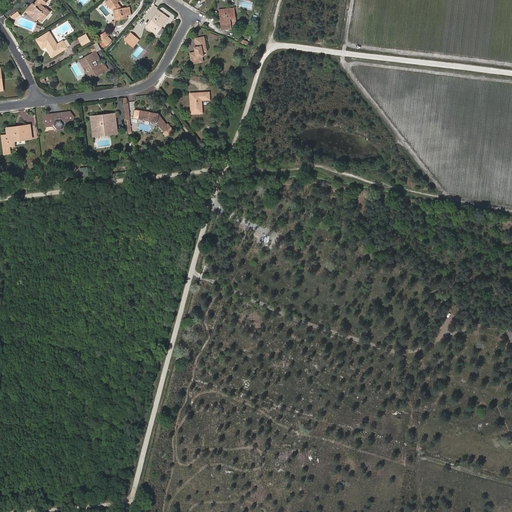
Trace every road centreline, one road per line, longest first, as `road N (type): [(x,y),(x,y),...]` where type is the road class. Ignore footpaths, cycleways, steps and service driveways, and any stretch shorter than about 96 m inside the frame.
road 1 (track): [(511,211),(322,166),(225,167),(269,44)]
road 2 (track): [(128,511),(225,167)]
road 3 (track): [(269,44),(511,72)]
road 4 (residential): [(37,103),(146,85),(191,14)]
